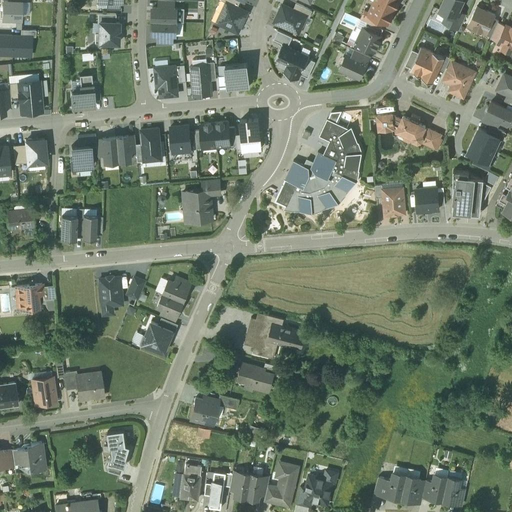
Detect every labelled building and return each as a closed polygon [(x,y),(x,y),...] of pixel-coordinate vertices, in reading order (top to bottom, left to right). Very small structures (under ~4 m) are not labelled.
[(9,0),(2,0),(2,18),(21,19),(21,1),(9,0)] [(394,10),(374,0),(368,11),(367,14),(379,19),(388,23),(394,10)] [(373,0),(374,0),(394,10),(398,0),(373,0)] [(462,0),(443,0),(439,10),(446,13),(455,17),(458,11),(462,0)] [(237,6),(227,1),(226,2),(217,22),(238,32),(247,11),(237,6)] [(293,8),(283,3),(274,21),(298,32),(307,15),(293,8)] [(307,15),(309,16),(312,10),(296,3),(293,8),(307,15)] [(489,11),(476,5),(468,24),(473,26),(473,27),(480,30),(481,29),(486,32),(493,18),(495,14),(489,11)] [(158,7),(152,6),(152,20),(176,21),(177,7),(174,7),(158,7)] [(368,11),(364,9),(360,18),(367,21),(376,26),(379,19),(367,14),(368,11)] [(455,17),(446,13),(443,21),(454,26),(460,12),(458,11),(455,17)] [(115,13),(97,12),(97,21),(99,21),(99,20),(115,21),(115,13)] [(460,12),(454,26),(459,28),(466,14),(460,12)] [(493,18),(486,32),(485,34),(491,36),(498,22),(498,20),(493,18)] [(115,21),(99,20),(99,21),(98,31),(98,41),(118,42),(118,41),(118,22),(119,22),(119,21),(115,21)] [(176,21),(152,20),(151,33),(157,33),(173,34),(176,34),(176,21)] [(376,26),(367,21),(364,27),(380,35),(383,29),(376,26)] [(491,36),(491,37),(498,40),(505,25),(498,22),(491,36)] [(511,25),(511,26),(506,23),(505,25),(498,40),(497,42),(503,44),(502,47),(509,51),(511,48),(511,25)] [(364,27),(363,27),(356,42),(375,51),(382,36),(380,35),(364,27)] [(282,43),(288,46),(292,37),(278,30),(273,39),(282,43)] [(173,34),(157,33),(157,44),(173,43),(173,34)] [(21,35),(0,34),(0,53),(30,55),(31,36),(21,35)] [(288,46),(282,43),(275,58),(288,64),(284,72),(298,79),(300,74),(308,58),(309,56),(288,46)] [(433,52),(421,46),(418,52),(411,68),(410,69),(422,75),(433,52)] [(369,56),(354,48),(350,55),(366,63),(369,56)] [(412,49),(405,65),(411,68),(418,52),(412,49)] [(422,75),(421,77),(432,82),(439,68),(444,57),(443,56),(433,52),(422,75)] [(350,55),(346,53),(339,68),(359,77),(366,63),(350,55)] [(444,57),(439,68),(444,71),(450,57),(444,54),(443,56),(444,57)] [(315,61),(308,58),(300,74),(307,77),(315,61)] [(214,61),(207,62),(207,64),(209,64),(210,79),(216,79),(214,61)] [(247,62),(225,64),(226,75),(227,86),(249,84),(247,62)] [(185,64),(175,65),(176,82),(186,81),(185,64)] [(207,64),(191,65),(193,95),(211,93),(210,79),(209,64),(207,64)] [(449,64),(442,79),(449,82),(453,74),(453,72),(455,66),(449,64)] [(175,65),(154,67),(156,86),(160,85),(161,95),(177,94),(176,82),(175,65)] [(461,69),(455,66),(453,72),(453,74),(449,82),(452,83),(450,87),(452,91),(463,96),(475,71),(463,65),(461,69)] [(91,72),(79,74),(80,85),(92,84),(92,80),(91,72)] [(511,76),(504,72),(496,89),(511,95),(511,76)] [(219,87),(227,86),(226,75),(218,76),(219,87)] [(39,79),(18,81),(19,98),(20,111),(42,109),(39,79)] [(99,80),(92,80),(92,84),(93,98),(100,98),(99,80)] [(10,89),(10,99),(19,98),(18,81),(9,82),(10,89)] [(92,84),(80,85),(80,89),(70,90),(72,106),(94,104),(93,98),(92,84)] [(10,89),(3,89),(5,105),(11,105),(10,99),(10,89)] [(511,112),(511,110),(491,100),(485,113),(486,114),(500,120),(507,123),(511,112)] [(392,113),(377,115),(379,129),(393,127),(393,125),(397,127),(401,118),(392,114),(392,113)] [(500,120),(486,114),(482,121),(490,124),(496,127),(500,120)] [(410,118),(403,115),(401,118),(397,127),(396,129),(412,136),(413,139),(417,141),(421,140),(423,135),(422,133),(424,127),(425,125),(418,122),(418,121),(411,117),(411,118),(410,118)] [(324,153),(336,159),(332,169),(356,181),(361,153),(348,126),(327,117),(317,138),(328,143),(324,153)] [(258,118),(240,119),(241,133),(242,139),(260,138),(258,118)] [(228,120),(214,122),(216,146),(230,144),(229,127),(228,120)] [(214,122),(200,123),(201,129),(202,147),(216,146),(214,122)] [(188,124),(170,126),(173,152),(183,151),(183,144),(189,144),(188,130),(189,130),(188,124)] [(496,127),(490,124),(487,131),(499,137),(502,138),(505,131),(496,127)] [(158,127),(141,129),(142,142),(143,142),(145,160),(161,159),(158,127)] [(441,134),(429,128),(429,129),(424,127),(422,133),(423,135),(421,140),(423,141),(437,148),(441,138),(439,137),(441,134)] [(487,131),(478,127),(473,139),(493,149),(499,137),(487,131)] [(189,130),(188,130),(189,144),(189,148),(197,148),(195,130),(189,130)] [(305,130),(302,136),(307,138),(310,132),(305,130)] [(77,134),(78,144),(89,143),(90,150),(95,150),(94,139),(94,133),(77,134)] [(241,133),(235,134),(237,152),(244,151),(243,148),(242,139),(241,133)] [(128,135),(115,136),(117,160),(131,159),(130,151),(128,136),(128,135)] [(135,135),(128,136),(130,151),(136,150),(136,143),(135,135)] [(115,136),(102,137),(102,138),(103,154),(104,161),(117,160),(115,136)] [(26,144),(27,161),(27,162),(46,161),(44,138),(25,139),(26,144)] [(102,138),(95,139),(97,154),(103,154),(102,138)] [(260,138),(242,139),(243,148),(261,147),(260,138)] [(493,149),(473,139),(467,152),(475,156),(488,161),(493,149)] [(142,142),(136,143),(136,150),(138,161),(145,160),(143,142),(142,142)] [(78,144),(71,145),(72,157),(70,157),(71,167),(91,165),(90,150),(89,143),(78,144)] [(26,144),(13,145),(14,162),(27,161),(26,144)] [(7,145),(0,145),(0,173),(9,172),(7,145)] [(318,150),(311,164),(308,166),(294,159),(285,178),(275,199),(285,204),(295,206),(294,209),(312,212),(312,209),(320,206),(321,208),(338,202),(336,199),(342,192),(345,194),(356,181),(332,169),(336,159),(324,153),(318,150)] [(488,161),(475,156),(472,162),(488,169),(491,163),(488,161)] [(469,171),(453,169),(452,212),(480,214),(481,205),(480,205),(483,181),(483,178),(477,177),(468,176),(468,174),(469,171)] [(511,172),(506,183),(506,184),(496,202),(495,202),(511,211),(511,172)] [(220,177),(202,179),(203,189),(208,189),(208,191),(221,190),(220,177)] [(491,185),(483,181),(480,205),(481,205),(491,185)] [(382,184),(375,184),(376,197),(383,197),(382,188),(382,184)] [(437,186),(415,188),(417,210),(426,209),(426,210),(427,210),(427,209),(430,209),(431,209),(439,208),(438,204),(437,190),(437,186)] [(382,188),(383,197),(384,214),(392,214),(392,215),(393,215),(393,214),(397,213),(397,214),(398,214),(397,213),(405,212),(403,187),(382,188)] [(203,189),(183,191),(184,205),(190,204),(192,220),(211,218),(208,191),(208,189),(203,189)] [(45,212),(42,203),(36,205),(39,214),(45,212)] [(32,207),(6,209),(8,228),(24,226),(34,225),(32,207)] [(75,214),(61,213),(60,239),(68,239),(68,238),(75,238),(75,236),(76,214),(75,214)] [(96,213),(83,213),(82,236),(82,237),(95,237),(95,233),(96,215),(96,213)] [(34,225),(24,226),(25,234),(35,233),(35,225),(34,225)] [(112,276),(108,277),(107,276),(107,277),(99,277),(102,305),(112,304),(123,303),(120,275),(112,276),(112,275),(111,275),(112,276)] [(191,281),(176,275),(174,281),(188,287),(191,281)] [(144,280),(135,276),(128,292),(137,296),(144,280)] [(174,281),(168,278),(162,291),(183,300),(189,287),(188,287),(174,281)] [(41,283),(16,285),(18,308),(19,308),(25,307),(38,306),(36,293),(42,292),(42,285),(41,283)] [(54,284),(42,285),(42,292),(42,299),(45,298),(53,298),(55,297),(54,284)] [(183,300),(162,291),(157,304),(163,307),(177,313),(178,313),(183,300)] [(8,293),(0,293),(0,295),(1,310),(9,310),(8,293)] [(53,298),(45,298),(45,305),(48,309),(54,308),(53,298)] [(112,304),(102,305),(102,313),(113,312),(112,304)] [(177,313),(163,307),(160,312),(175,319),(177,313)] [(284,318),(258,311),(256,317),(271,321),(282,324),(284,318)] [(162,316),(158,324),(171,329),(174,321),(162,316)] [(256,317),(251,316),(244,343),(254,345),(253,351),(273,357),(277,342),(267,339),(271,321),(256,317)] [(173,330),(171,329),(158,324),(151,321),(146,335),(144,334),(140,344),(152,349),(153,347),(164,352),(173,330)] [(282,324),(271,321),(267,339),(277,342),(292,346),(292,343),(298,344),(301,330),(305,332),(306,331),(282,324)] [(61,357),(54,358),(56,376),(64,375),(63,371),(61,357)] [(255,365),(241,361),(237,377),(246,379),(244,385),(252,387),(253,385),(269,389),(273,373),(273,372),(264,370),(255,368),(255,365)] [(282,365),(266,361),(264,370),(273,372),(273,373),(279,375),(282,365)] [(75,369),(63,371),(64,375),(66,388),(77,387),(75,369)] [(99,369),(76,372),(76,369),(75,369),(77,387),(79,399),(86,398),(86,397),(103,394),(99,369)] [(52,374),(41,376),(42,380),(32,381),(35,403),(55,400),(52,374)] [(0,382),(0,405),(17,403),(14,381),(0,382)] [(238,397),(219,392),(217,398),(218,398),(218,402),(236,407),(238,397)] [(217,398),(203,395),(202,398),(195,396),(190,417),(205,421),(205,422),(210,423),(210,422),(212,423),(218,402),(218,398),(217,398)] [(493,396),(487,395),(484,404),(490,406),(493,396)] [(260,439),(262,427),(249,425),(247,437),(260,439)] [(108,462),(109,463),(122,467),(123,467),(130,445),(126,444),(124,429),(107,431),(110,453),(108,462)] [(41,440),(30,442),(30,443),(23,444),(23,446),(25,457),(19,458),(19,463),(20,465),(29,464),(29,467),(31,467),(31,469),(44,467),(41,440)] [(23,446),(11,448),(12,448),(13,461),(14,463),(19,463),(19,458),(25,457),(23,446)] [(12,448),(0,450),(2,462),(13,461),(12,448)] [(120,474),(122,467),(109,463),(106,470),(120,474)] [(202,465),(185,463),(183,473),(180,496),(198,498),(201,475),(200,475),(202,465)] [(280,487),(267,484),(266,490),(264,499),(265,499),(289,505),(298,467),(278,463),(276,472),(283,474),(280,487)] [(324,477),(309,474),(306,487),(305,490),(307,493),(313,495),(312,498),(311,498),(311,499),(327,503),(332,481),(335,481),(337,471),(326,469),(324,477)] [(226,472),(214,470),(213,480),(221,481),(218,503),(210,502),(209,506),(221,507),(224,484),(226,472)] [(232,472),(226,471),(226,472),(224,484),(230,485),(232,473),(232,472)] [(251,473),(239,471),(238,474),(236,486),(235,494),(247,496),(251,473)] [(388,494),(388,495),(401,498),(406,474),(393,471),(391,478),(388,494)] [(230,485),(236,486),(238,474),(232,473),(230,485)] [(263,475),(251,473),(247,496),(258,497),(260,489),(259,488),(260,483),(261,484),(263,476),(263,475)] [(447,475),(434,473),(433,480),(429,495),(429,496),(442,499),(447,475)] [(419,476),(406,474),(401,498),(414,500),(414,499),(419,477),(419,476)] [(460,478),(447,475),(442,499),(455,502),(455,501),(459,486),(460,478)] [(263,476),(261,484),(260,483),(259,488),(260,489),(266,490),(267,484),(269,477),(263,476)] [(391,478),(378,476),(374,490),(388,494),(391,478)] [(419,477),(414,499),(421,501),(423,494),(422,494),(424,486),(425,479),(419,477)] [(213,480),(213,479),(212,483),(210,494),(209,502),(210,502),(218,503),(221,481),(213,480)] [(425,479),(424,486),(422,494),(423,494),(429,495),(433,480),(425,479)] [(306,487),(300,485),(296,501),(310,504),(311,499),(311,498),(312,498),(313,495),(307,493),(305,490),(306,487)] [(466,487),(459,486),(455,501),(463,502),(466,487)] [(65,493),(54,495),(55,502),(66,500),(65,493)] [(66,500),(55,502),(56,511),(98,511),(96,496),(92,496),(81,498),(66,500)]
